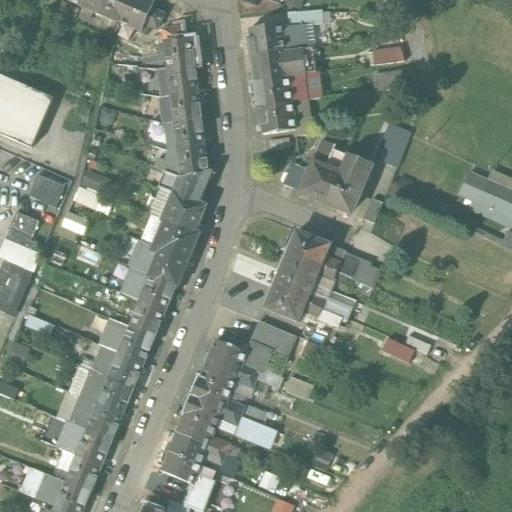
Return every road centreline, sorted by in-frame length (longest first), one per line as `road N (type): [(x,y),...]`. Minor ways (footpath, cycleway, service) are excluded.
road 1 (residential): [(115,511),(209,287),(233,190)]
road 2 (track): [(335,511),(511,323)]
road 3 (residential): [(233,190),(221,3)]
